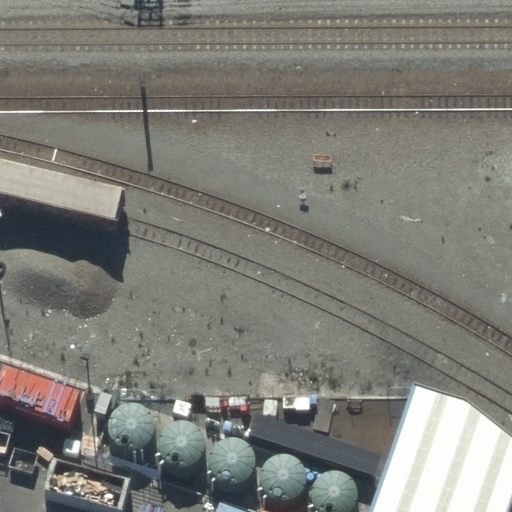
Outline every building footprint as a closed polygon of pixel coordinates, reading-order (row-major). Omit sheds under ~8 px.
[(511,134),(504,135),(501,169),(511,185),(511,134)] [(133,414),(131,414),(129,414),(127,414),(125,415),(123,415),(121,416),(119,417),(118,419),(116,420),(114,421),(113,423),(112,425),(111,427),(110,429),(109,431),(109,433),(108,435),(108,437),(108,439),(108,441),(108,443),(109,445),(110,447),(111,449),(112,451),(113,453),(114,454),(116,456),(117,457),(119,458),(121,459),(123,460),(125,461),(127,462),(129,462),(131,462),(133,462),(135,462),(137,462),(139,461),(141,460),(143,460),(145,458),(147,457),(148,456),(150,454),(151,453),(152,451),(154,449),(154,447),(155,445),(156,443),(156,441),(156,439),(156,437),(156,435),(156,433),(155,431),(155,429),(154,427),(153,425),(151,423),(150,422),(149,420),(147,419),(145,418),(143,417),(142,416),(140,415),(138,414),(135,414),(133,414)] [(183,431),(182,430),(180,431),(178,431),(176,432),(173,432),(171,433),(170,434),(168,435),(166,437),(165,438),(163,440),(162,442),(161,444),(160,446),(159,448),(159,450),(158,452),(158,454),(158,456),(158,458),(158,460),(159,462),(160,464),(161,466),(162,468),(163,470),(164,472),(166,473),(167,475),(169,476),(171,477),(173,478),(175,479),(177,479),(179,480),(181,480),(183,480),(186,480),(188,479),(190,479),(192,478),(194,477),(196,476),(198,475),(199,474),(201,472),(202,471),(203,469),(204,467),(205,465),(206,463),(207,461),(207,459),(207,457),(207,454),(207,452),(207,450),(206,448),(206,446),(205,444),(204,442),(203,440),(201,439),(200,437),(198,436),(196,435),(194,433),(192,432),(190,432),(188,431),(186,431),(184,431),(183,431)] [(234,448),(232,448),(230,449),(228,449),(226,449),(224,450),(222,451),(220,452),(219,453),(217,455),(215,456),(214,458),(213,460),(212,462),(211,463),(210,465),(209,467),(209,470),(209,472),(209,474),(209,476),(209,478),(210,480),(211,482),(211,484),(213,486),(214,488),(215,490),(217,491),(218,492),(220,494),(222,495),(224,496),(226,497),(228,497),(230,497),(232,498),(234,498),(237,498),(239,497),(241,497),(243,496),(245,495),(247,494),(248,493),(250,491),(252,490),(253,488),(254,486),(255,485),(256,483),(257,481),(258,478),(258,476),(258,474),(258,472),(258,470),(258,468),(257,466),(256,464),(255,462),(254,460),(253,458),(252,456),(250,455),(249,453),(247,452),(245,451),(243,450),(241,450),(239,449),(237,449),(235,448),(234,448)] [(284,465),(282,465),(280,465),(278,465),(276,466),(274,466),(272,467),(270,468),(268,469),(267,471),(265,472),(264,474),(262,476),(261,477),(260,479),(260,481),(259,483),(259,486),(258,488),(258,490),(259,492),(259,494),(259,496),(260,498),(261,500),(262,502),(263,504),(265,506),(266,507),(268,508),(269,510),(271,511),(273,511),(292,511),(294,511),(296,510),(298,509),(299,508),(301,506),(302,504),(304,503),(305,501),(306,499),(306,497),(307,495),(307,493),(308,491),(308,489),(307,486),(307,484),(307,482),(306,480),(305,478),(304,476),(303,475),(301,473),(300,471),(298,470),(297,469),(295,468),(293,467),(291,466),(289,465),(287,465),(285,465),(284,465)] [(332,484),(331,484),(329,484),(327,485),(325,486),(323,487),(321,488),(320,489),(318,490),(317,492),(315,494),(314,495),(313,497),(312,499),(312,501),(311,503),(311,505),(311,507),(311,510),(311,511),(358,511),(359,511),(359,510),(359,508),(359,505),(359,503),(358,501),(358,499),(357,497),(356,496),(355,494),(353,492),(352,491),(350,489),(349,488),(347,487),(345,486),(343,485),(341,484),(339,484),(337,484),(335,484),(333,484),(332,484)]
